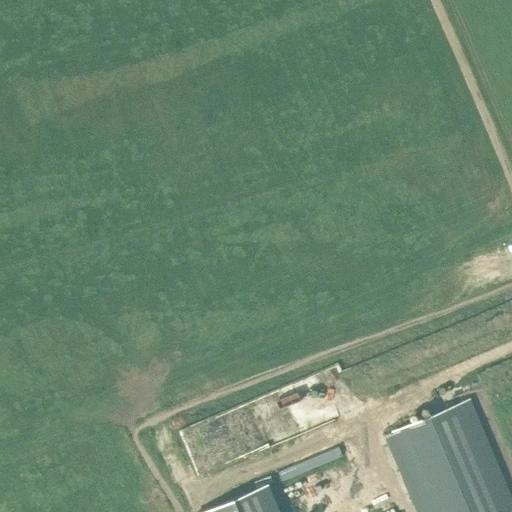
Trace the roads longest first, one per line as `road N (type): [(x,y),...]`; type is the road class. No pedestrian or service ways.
road 1 (track): [(511,183),(432,0)]
road 2 (track): [(378,438),(384,405),(511,345)]
